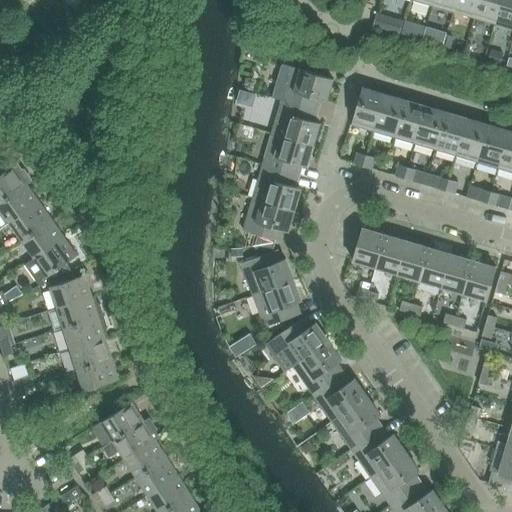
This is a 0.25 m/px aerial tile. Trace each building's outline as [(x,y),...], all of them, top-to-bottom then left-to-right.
[(434,0),(432,6),(453,12),(456,0),(434,0)] [(456,0),(453,12),(474,18),(479,0),(456,0)] [(479,0),(474,18),(494,24),(501,0),(479,0)] [(511,0),(501,0),(494,24),(511,29),(511,0)] [(376,16),(373,26),(390,31),(393,21),(376,16)] [(404,24),(401,34),(409,36),(412,26),(404,24)] [(291,67),(281,101),(314,110),(317,99),(326,102),(333,79),(291,67)] [(351,125),(373,131),(384,94),(362,88),(351,125)] [(373,131),(394,137),(404,100),(384,94),(373,131)] [(394,137),(414,143),(425,107),(404,100),(394,137)] [(281,101),(272,133),(313,145),(320,124),(310,121),(314,110),(281,101)] [(414,143),(435,149),(446,113),(425,107),(414,143)] [(435,149),(456,156),(467,119),(446,113),(435,149)] [(456,156),(477,162),(487,125),(467,119),(456,156)] [(487,125),(477,162),(498,168),(509,131),(487,125)] [(498,168),(511,172),(511,132),(509,131),(498,168)] [(272,133),(262,166),(295,175),(298,165),(307,167),(313,145),(272,133)] [(354,164),(362,167),(366,155),(357,153),(354,164)] [(366,155),(362,167),(371,169),(374,158),(366,155)] [(395,177),(404,179),(407,168),(399,165),(395,177)] [(0,175),(0,203),(26,185),(31,181),(24,171),(21,171),(18,173),(13,166),(0,175)] [(262,166),(253,198),(294,210),(301,189),(291,186),(295,175),(262,166)] [(407,168),(404,179),(412,182),(416,170),(407,168)] [(437,189),(445,191),(449,180),(440,177),(437,189)] [(449,180),(445,191),(454,194),(457,182),(449,180)] [(0,203),(0,209),(10,223),(39,202),(26,185),(0,203)] [(479,201),(487,204),(491,192),(482,190),(479,201)] [(491,192),(487,204),(496,206),(499,195),(491,192)] [(294,210),(253,198),(243,231),(275,241),(279,230),(288,232),(294,210)] [(10,223),(22,241),(51,220),(39,202),(10,223)] [(22,241),(35,258),(64,238),(51,220),(22,241)] [(385,235),(362,228),(353,261),(376,268),(385,235)] [(376,268),(397,274),(407,241),(385,235),(376,268)] [(64,238),(35,258),(51,281),(70,271),(66,264),(77,256),(64,238)] [(419,281),(429,248),(407,241),(397,274),(419,281)] [(451,254),(429,248),(419,281),(441,287),(451,254)] [(241,263),(253,296),(293,280),(285,259),(276,262),(272,252),(241,263)] [(441,287),(463,294),(473,261),(451,254),(441,287)] [(473,261),(463,294),(486,300),(495,267),(473,261)] [(500,272),(497,282),(507,284),(510,274),(500,272)] [(51,286),(58,308),(92,297),(85,276),(51,286)] [(293,280),(253,296),(265,328),(296,316),(292,305),(301,302),(293,280)] [(507,284),(497,282),(494,292),(504,295),(507,284)] [(356,298),(366,301),(369,291),(358,288),(356,298)] [(366,301),(376,304),(379,294),(369,291),(366,301)] [(58,308),(64,329),(104,316),(99,302),(96,301),(93,302),(92,297),(58,308)] [(399,310),(410,313),(412,304),(402,301),(399,310)] [(412,304),(410,313),(420,316),(422,307),(412,304)] [(443,323),(453,326),(456,317),(446,314),(443,323)] [(485,326),(494,328),(497,318),(488,315),(485,326)] [(64,329),(71,349),(105,338),(103,332),(106,331),(108,327),(104,316),(64,329)] [(456,317),(453,326),(464,329),(466,320),(456,317)] [(273,338),(293,366),(328,342),(315,323),(307,329),(301,319),(273,338)] [(494,328),(485,326),(482,336),(491,338),(494,328)] [(0,340),(0,345),(1,349),(11,346),(8,337),(0,340)] [(71,349),(77,370),(112,359),(105,338),(71,349)] [(293,366),(312,394),(340,375),(334,366),(341,360),(328,342),(293,366)] [(11,346),(1,349),(4,357),(14,354),(11,346)] [(112,359),(77,370),(78,373),(71,375),(68,380),(72,391),(77,394),(118,381),(112,359)] [(481,373),(490,376),(493,365),(484,363),(481,373)] [(490,376),(481,373),(478,383),(487,386),(490,376)] [(346,384),(340,375),(312,394),(332,422),(367,397),(354,379),(346,384)] [(12,382),(14,390),(24,387),(21,379),(12,382)] [(14,390),(17,398),(27,395),(24,387),(14,390)] [(332,422),(351,450),(379,431),(372,421),(380,416),(367,397),(332,422)] [(102,422),(114,441),(144,422),(132,403),(102,422)] [(468,417),(477,419),(480,409),(471,406),(468,417)] [(477,419),(468,417),(465,427),(474,430),(477,419)] [(119,450),(125,459),(155,440),(151,434),(155,432),(155,429),(149,419),(144,422),(114,441),(103,447),(109,457),(119,450)] [(351,450),(371,478),(406,453),(393,434),(385,440),(379,431),(351,450)] [(125,459),(137,477),(167,458),(155,440),(125,459)] [(79,463),(88,457),(83,450),(75,455),(69,459),(74,466),(79,463)] [(511,453),(505,451),(498,474),(491,472),(488,483),(511,490),(511,486),(511,453)] [(406,453),(371,478),(390,505),(418,486),(411,477),(419,472),(406,453)] [(88,457),(79,463),(74,466),(79,473),(84,470),(93,464),(88,457)] [(137,477),(148,496),(178,477),(167,458),(137,477)] [(148,496),(158,511),(162,511),(190,495),(178,477),(148,496)] [(58,498),(64,507),(82,495),(76,486),(58,498)] [(98,492),(102,499),(111,494),(106,486),(98,492)] [(390,505),(394,511),(439,511),(445,509),(432,490),(424,495),(418,486),(390,505)] [(111,494),(102,499),(107,506),(116,501),(111,494)] [(200,511),(190,495),(162,511),(200,511)] [(64,507),(58,498),(51,503),(57,511),(64,507)]
